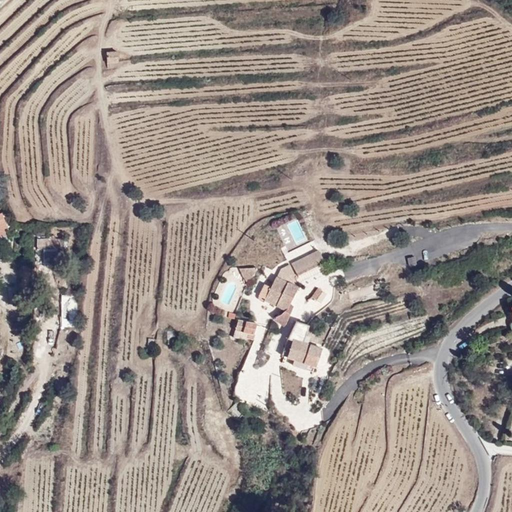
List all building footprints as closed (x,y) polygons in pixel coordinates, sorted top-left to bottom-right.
[(118,65),(118,55),(106,55),(106,65),(118,65)] [(62,246),(61,237),(37,239),(38,249),(62,246)] [(323,267),(318,255),(290,268),(296,280),(323,267)] [(323,267),(296,280),(301,290),(328,277),(323,267)] [(252,273),(238,274),(246,288),(254,277),(252,273)] [(286,315),(297,293),(274,281),(268,293),(263,290),(258,301),(286,315)] [(323,300),(316,292),(310,299),(319,306),(323,300)] [(253,339),(256,327),(238,323),(236,335),(253,339)] [(300,345),(305,330),(302,331),(290,326),(284,345),(280,359),(290,362),(288,369),(310,377),(312,369),(314,370),(315,366),(320,368),(322,362),(317,360),(320,351),(300,345)] [(466,511),(468,511),(472,505),(466,502),(462,509),(466,511)]
